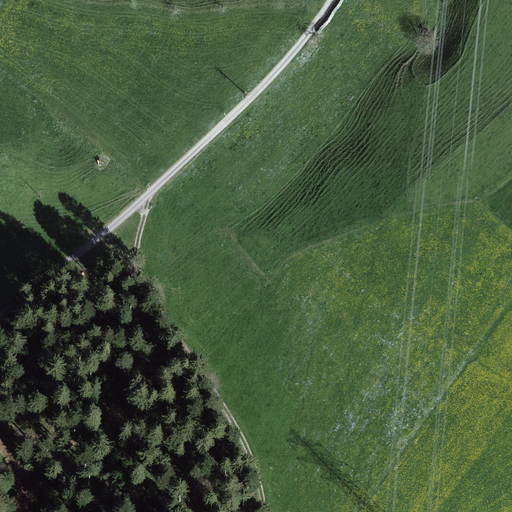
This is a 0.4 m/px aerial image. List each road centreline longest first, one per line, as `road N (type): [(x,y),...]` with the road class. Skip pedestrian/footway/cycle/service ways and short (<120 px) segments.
road 1 (track): [(333,0),(266,87),(0,318)]
road 2 (track): [(154,187),(138,242),(140,267),(254,472),(263,511)]
